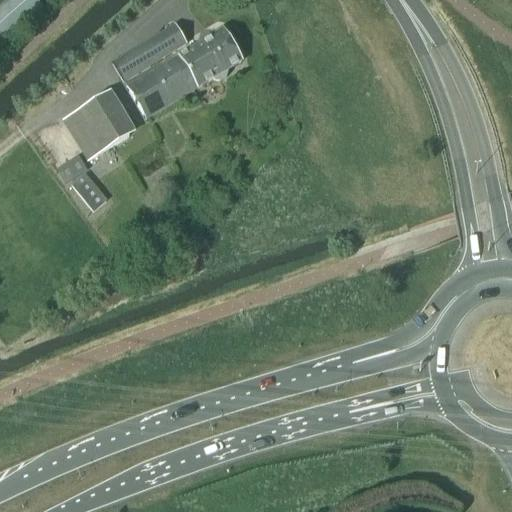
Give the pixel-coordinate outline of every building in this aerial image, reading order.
[(44,10),(35,0),(12,0),(0,11),(0,34),(8,43),(44,10)] [(174,26),(111,64),(123,84),(186,46),(174,26)] [(221,30),(180,55),(200,88),(211,81),(219,83),(226,79),(227,72),(241,63),(221,30)] [(180,55),(126,88),(146,120),(200,88),(180,55)] [(110,92),(61,122),(86,164),(135,134),(110,92)] [(85,176),(70,188),(92,214),(106,202),(85,176)]
